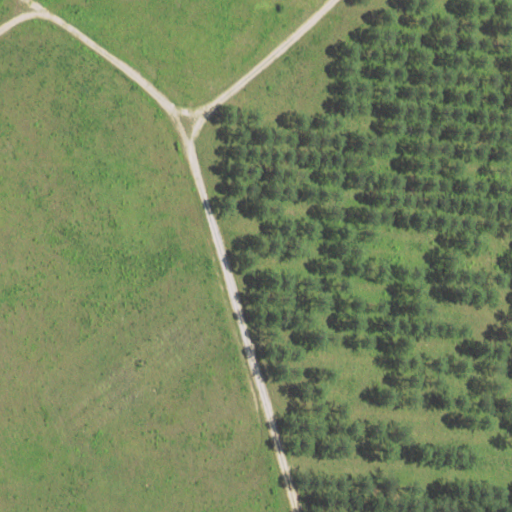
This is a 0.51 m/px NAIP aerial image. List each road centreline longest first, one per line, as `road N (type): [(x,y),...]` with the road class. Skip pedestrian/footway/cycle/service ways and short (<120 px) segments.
road 1 (track): [(294,511),(229,258),(189,164),(193,115),(316,0)]
road 2 (track): [(193,115),(52,5),(0,14)]
